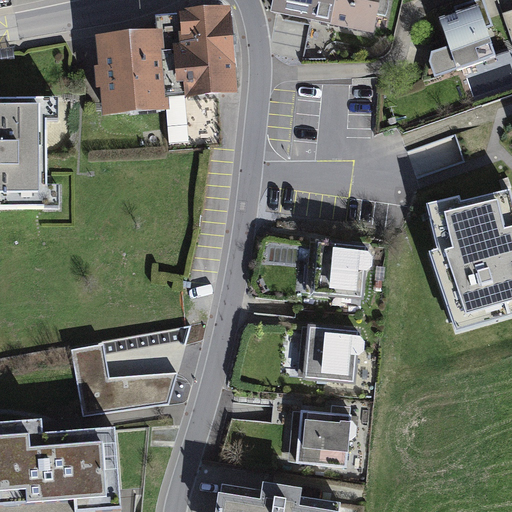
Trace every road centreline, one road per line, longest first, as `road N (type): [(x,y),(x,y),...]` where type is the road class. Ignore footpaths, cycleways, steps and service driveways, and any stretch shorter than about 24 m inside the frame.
road 1 (unclassified): [(247,0),(261,75),(238,272),(175,511)]
road 2 (tertiary): [(0,30),(141,0)]
